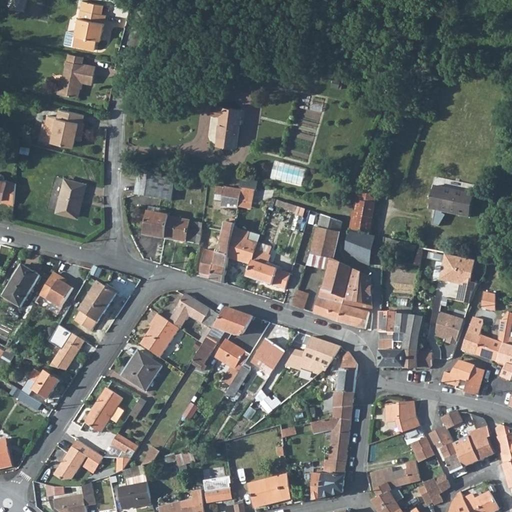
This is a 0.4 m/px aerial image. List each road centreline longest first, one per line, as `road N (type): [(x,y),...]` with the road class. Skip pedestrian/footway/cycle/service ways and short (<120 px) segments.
road 1 (residential): [(9,502),(147,288),(163,278)]
road 2 (residential): [(146,0),(118,96),(112,262)]
road 3 (residential): [(163,278),(343,335),(365,355),(367,383)]
road 4 (residential): [(367,383),(511,417)]
road 5 (track): [(359,345),(373,331),(381,231)]
road 6 (residential): [(444,511),(456,486),(488,469),(501,471),(507,511)]
